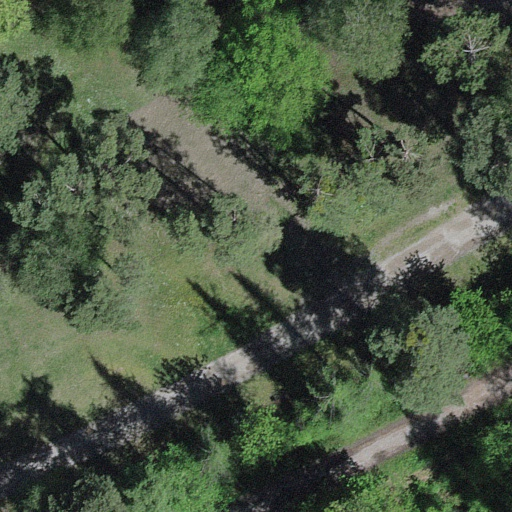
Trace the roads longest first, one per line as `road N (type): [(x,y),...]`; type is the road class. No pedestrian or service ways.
road 1 (track): [(0,482),(132,428),(511,204)]
road 2 (track): [(246,511),(511,380)]
